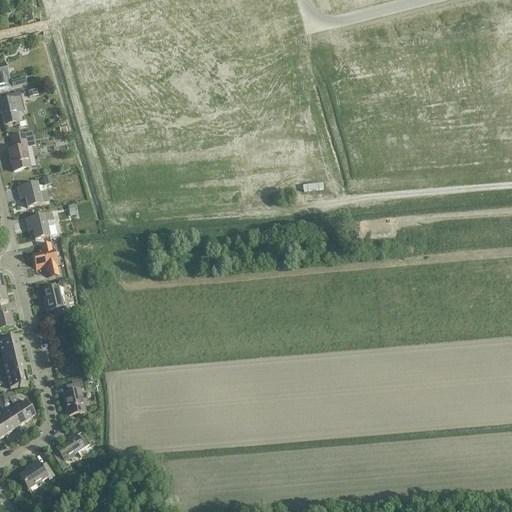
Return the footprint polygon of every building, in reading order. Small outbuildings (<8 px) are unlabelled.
[(6,82),(8,82),(4,62),(0,63),(0,92),(8,90),(6,82)] [(10,83),(12,89),(25,86),(24,80),(10,83)] [(29,98),(38,96),(37,90),(28,92),(29,98)] [(6,97),(7,102),(0,103),(0,112),(0,115),(3,129),(19,125),(17,116),(26,114),(21,94),(6,97)] [(65,125),(60,125),(62,134),(68,133),(65,125)] [(13,151),(8,152),(13,174),(29,170),(23,148),(28,147),(28,148),(34,147),(30,132),(9,137),(13,151)] [(49,175),(41,177),(44,186),(52,184),(49,175)] [(27,209),(48,204),(45,193),(38,194),(36,184),(17,189),(19,197),(23,196),(27,209)] [(74,207),(68,208),(70,218),(76,216),(74,207)] [(49,238),(48,238),(55,236),(51,215),(44,217),(24,221),(26,229),(31,228),(34,241),(49,238)] [(49,244),(48,244),(39,246),(41,252),(32,254),(35,271),(45,269),(47,279),(59,276),(52,250),(51,250),(49,244)] [(54,318),(66,315),(64,309),(62,309),(57,288),(42,291),(46,304),(44,305),(46,314),(52,312),(54,318)] [(0,312),(0,311),(0,332),(13,329),(10,316),(1,318),(0,312)] [(0,350),(1,355),(19,351),(16,339),(0,342),(0,350)] [(4,367),(21,363),(19,351),(1,355),(4,367)] [(6,378),(24,374),(21,363),(4,367),(6,378)] [(24,374),(6,378),(9,390),(27,386),(24,374)] [(78,392),(82,391),(81,384),(65,388),(67,394),(62,395),(68,418),(84,414),(78,392)] [(10,403),(14,409),(24,424),(34,418),(25,403),(19,407),(13,399),(14,399),(13,393),(7,395),(8,400),(10,403)] [(4,416),(14,431),(24,424),(14,409),(4,416)] [(14,431),(4,416),(0,418),(0,431),(4,437),(14,431)] [(91,427),(89,422),(82,425),(85,430),(91,427)] [(56,452),(51,456),(62,472),(67,468),(63,463),(83,450),(89,446),(81,434),(75,438),(75,437),(55,450),(56,452)] [(47,482),(53,478),(45,465),(39,468),(36,462),(29,467),(31,470),(19,478),(27,491),(45,478),(47,482)] [(58,480),(53,483),(58,491),(63,488),(58,480)]
